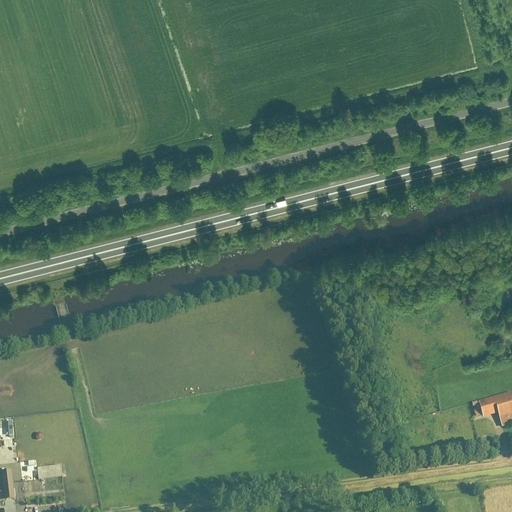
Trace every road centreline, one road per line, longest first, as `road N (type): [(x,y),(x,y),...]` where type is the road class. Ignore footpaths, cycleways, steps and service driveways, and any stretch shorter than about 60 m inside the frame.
road 1 (unclassified): [(0,233),(511,101)]
road 2 (trunk): [(0,279),(511,148)]
road 3 (track): [(132,511),(511,461)]
